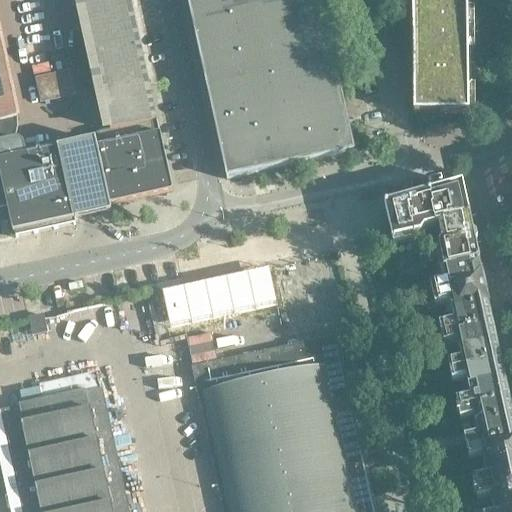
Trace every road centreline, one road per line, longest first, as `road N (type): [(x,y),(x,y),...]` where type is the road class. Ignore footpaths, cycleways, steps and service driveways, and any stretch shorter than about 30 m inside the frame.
road 1 (residential): [(0,283),(172,243),(216,209)]
road 2 (residential): [(216,209),(170,0)]
road 3 (residential): [(216,209),(406,175)]
road 4 (residential): [(406,175),(372,0)]
road 5 (residential): [(511,274),(485,155)]
